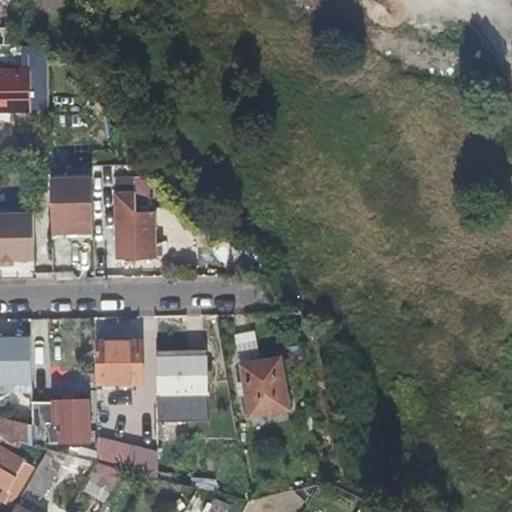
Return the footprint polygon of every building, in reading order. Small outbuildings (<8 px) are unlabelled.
[(32,68),(0,68),(0,111),(32,111),(32,68)] [(116,191),(115,191),(117,254),(120,257),(155,256),(155,211),(149,212),(136,212),(135,192),(135,177),(135,175),(116,175),(116,191)] [(88,237),(86,177),(44,178),(45,238),(88,237)] [(141,192),(135,192),(136,212),(149,212),(148,192),(141,192)] [(34,212),(0,212),(0,258),(35,258),(34,212)] [(31,331),(0,331),(0,381),(32,381),(31,331)] [(236,355),(256,352),(254,331),(233,334),(236,355)] [(97,340),(97,358),(98,379),(98,383),(143,382),(143,340),(97,340)] [(206,350),(157,351),(157,393),(207,393),(206,350)] [(281,357),(242,363),(251,415),(290,408),(281,357)] [(33,408),(33,424),(34,444),(47,448),(47,442),(92,441),(91,399),(53,399),(53,422),(44,422),(45,406),(33,408)] [(33,424),(0,416),(0,435),(23,441),(34,444),(33,424)] [(23,441),(0,435),(0,484),(5,488),(0,495),(0,496),(13,505),(31,474),(20,467),(26,459),(17,453),(23,441)] [(99,461),(49,448),(27,485),(44,495),(60,463),(92,474),(99,461)] [(123,467),(99,461),(92,474),(84,487),(104,499),(123,467)] [(321,485),(293,491),(308,506),(321,485)] [(228,511),(231,506),(215,499),(209,511),(228,511)] [(243,511),(247,505),(240,501),(234,510),(236,511),(243,511)] [(31,511),(17,503),(11,511),(31,511)]
